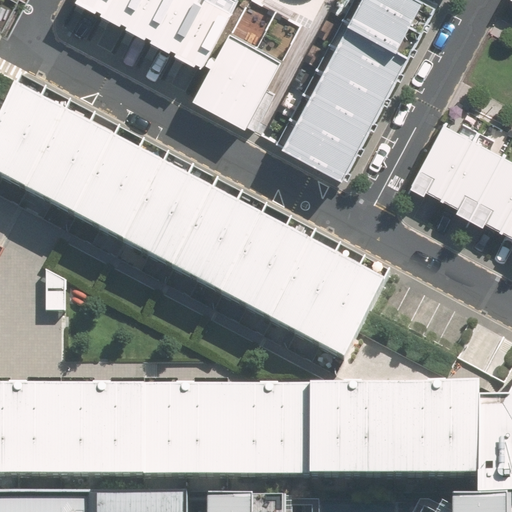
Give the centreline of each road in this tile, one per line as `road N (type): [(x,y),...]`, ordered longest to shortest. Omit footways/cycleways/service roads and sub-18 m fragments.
road 1 (residential): [(361,228),(49,60),(28,35),(35,0)]
road 2 (residential): [(483,0),(361,228)]
road 3 (residential): [(511,307),(361,228)]
